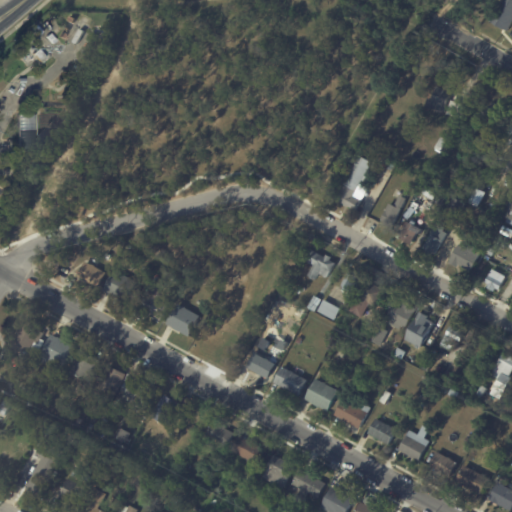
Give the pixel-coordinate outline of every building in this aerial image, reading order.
[(511,0),(511,21),(507,31),(490,21),(501,0),(511,0)] [(38,62),(31,53),(36,49),(43,57),(38,62)] [(452,93),(446,111),(426,105),(428,98),(431,99),(435,86),(452,92),(452,93)] [(448,113),(459,117),(464,103),(452,100),(448,113)] [(503,107),(507,110),(499,127),(480,117),(483,111),(485,112),(489,105),(491,106),(493,102),(503,107)] [(32,114),(33,151),(15,151),(15,114),(32,114)] [(441,137),(448,140),(441,152),(435,148),(441,137)] [(414,155),(422,159),(416,169),(408,164),(414,155)] [(372,163),(365,176),(367,177),(364,182),(362,181),(353,197),(362,202),(357,211),(335,200),(359,156),(372,163)] [(482,176),(487,167),(493,170),(489,180),(482,176)] [(426,186),(438,193),(434,200),(422,193),(426,186)] [(486,193),(480,204),(472,200),(477,189),(486,193)] [(390,205),(395,207),(400,196),(407,199),(394,227),(382,222),(390,205)] [(459,219),(459,221),(444,213),(452,197),(465,204),(461,212),(463,212),(459,219)] [(478,229),(462,221),(470,205),(488,214),(480,230),(478,229)] [(413,224),(423,229),(421,234),(418,233),(413,244),(400,238),(409,222),(413,224)] [(443,226),(445,228),(443,231),(447,234),(436,255),(423,248),(437,223),(443,226)] [(470,245),(482,251),(471,272),(459,266),(458,268),(449,263),(459,245),(463,247),(465,242),(470,245)] [(495,250),(492,257),(486,254),(488,248),(495,250)] [(330,257),(332,259),(331,261),(336,264),(328,278),(320,274),(316,281),(308,276),(314,265),(305,260),(311,250),(326,258),(327,256),(330,257)] [(110,272),(103,285),(82,276),(89,262),(110,272)] [(151,274),(142,271),(144,265),(153,268),(151,274)] [(120,297),(108,291),(118,270),(141,282),(131,303),(120,297)] [(493,270),(506,277),(498,292),(496,290),(495,292),(488,288),(489,285),(485,283),(489,275),(491,276),(493,270)] [(352,273),(362,279),(354,293),(341,286),(349,271),(352,273)] [(293,284),(289,289),(285,287),(288,281),(293,284)] [(385,291),(388,292),(379,310),(371,306),(365,320),(352,314),(368,282),(385,291)] [(164,321),(143,310),(151,293),(172,304),(164,321)] [(319,298),(323,300),(316,312),(309,308),(316,296),(319,298)] [(327,300),(341,309),(335,320),(319,311),(325,300),(327,300)] [(395,328),(387,324),(389,320),(386,319),(395,301),(415,310),(406,329),(400,327),(399,330),(395,328)] [(182,330),(170,323),(181,304),(203,315),(192,335),(182,330)] [(427,319),(435,323),(421,349),(420,348),(419,349),(415,347),(416,346),(403,339),(419,311),(428,316),(427,319)] [(33,320),(51,329),(48,336),(42,333),(34,350),(17,341),(29,318),(33,320)] [(387,332),(380,346),(369,341),(377,326),(387,332)] [(464,334),(455,350),(441,342),(450,326),(464,334)] [(56,333),(79,345),(69,365),(56,359),(53,365),(43,360),(56,333)] [(397,348),(406,353),(401,360),(393,354),(397,348)] [(92,352),(105,359),(97,375),(92,372),(89,379),(74,371),(85,349),(92,352)] [(264,359),(276,366),(268,380),(247,369),(255,354),(264,359)] [(374,358),(369,367),(362,363),(367,354),(374,358)] [(511,375),(510,379),(508,378),(505,383),(491,377),(501,356),(507,359),(509,356),(511,357),(511,375)] [(18,372),(23,361),(32,365),(27,376),(18,372)] [(119,367),(130,373),(113,407),(104,403),(111,388),(102,383),(112,364),(119,367)] [(293,374),(308,381),(299,397),(274,383),(282,367),(293,374)] [(139,378),(159,388),(148,409),(127,399),(138,378),(139,378)] [(324,384),(338,391),(328,412),(304,400),(315,379),(324,384)] [(482,385),(488,389),(483,397),(477,393),(482,385)] [(459,393),(455,400),(447,395),(451,389),(459,393)] [(387,391),(392,394),(386,404),(381,401),(387,391)] [(175,396),(184,401),(171,425),(155,416),(168,393),(175,396)] [(33,397),(38,400),(35,406),(30,404),(33,397)] [(361,428),(335,414),(343,398),(369,412),(361,428)] [(7,415),(1,411),(7,399),(14,404),(9,415),(7,415)] [(383,443),(367,434),(375,419),(397,431),(389,446),(383,443)] [(51,433),(47,431),(52,421),(58,424),(52,434),(51,433)] [(218,422),(238,432),(230,447),(210,437),(217,421),(218,422)] [(351,426),(360,431),(357,436),(348,430),(350,426),(351,426)] [(414,459),(411,457),(400,450),(410,430),(419,435),(424,426),(430,429),(426,438),(431,441),(420,461),(414,458),(414,459)] [(129,428),(135,432),(130,442),(120,437),(125,427),(129,428)] [(249,437),(271,449),(263,464),(236,450),(244,435),(249,437)] [(466,437),(471,439),(468,445),(463,443),(466,437)] [(48,440),(69,451),(45,495),(30,488),(46,458),(40,455),(48,440)] [(117,442),(130,449),(125,458),(113,451),(117,442)] [(437,472),(428,467),(436,452),(457,464),(449,478),(437,472)] [(278,455),(300,466),(288,488),(267,477),(278,455)] [(472,490),(456,482),(464,467),(489,479),(481,495),(472,490)] [(69,504),(62,500),(79,468),(94,476),(76,511),(68,507),(70,505),(69,504)] [(306,469),(331,482),(323,497),(312,491),(308,498),(302,495),(306,488),(297,483),(305,469),(306,469)] [(511,491),(511,511),(509,511),(489,501),(501,479),(507,483),(505,487),(511,491)] [(110,511),(82,511),(97,486),(110,493),(102,508),(110,511)] [(341,490),(358,499),(350,511),(333,511),(332,511),(331,511),(324,508),(335,487),(341,490)] [(380,495),(381,496),(376,507),(385,511),(359,511),(365,502),(366,502),(372,491),(380,495)] [(178,507),(173,504),(177,496),(187,501),(183,509),(178,507)] [(284,502),(290,505),(287,511),(281,508),(284,502)] [(123,511),(124,511),(122,510),(127,503),(133,506),(134,504),(143,509),(141,511),(123,511)]
